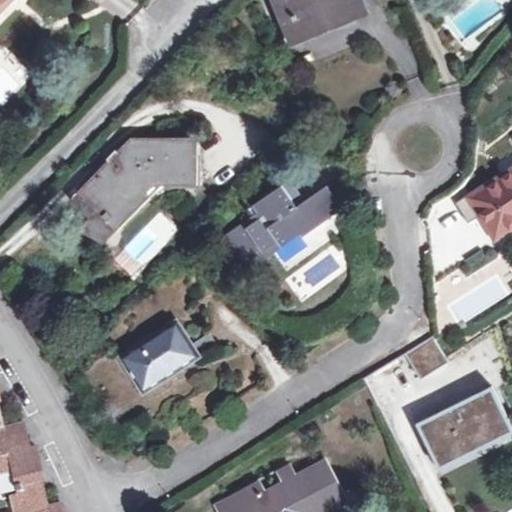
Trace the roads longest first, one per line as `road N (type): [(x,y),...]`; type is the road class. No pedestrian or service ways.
road 1 (residential): [(99,508),(223,444),(403,323),(416,270),(416,181)]
road 2 (residential): [(183,23),(0,215)]
road 3 (residential): [(416,181),(449,174),(461,138),(448,115),(418,107),(388,130),(391,168)]
road 4 (tertiary): [(99,508),(0,338)]
